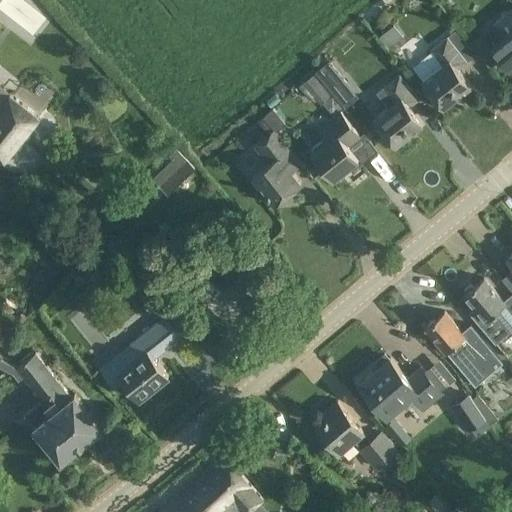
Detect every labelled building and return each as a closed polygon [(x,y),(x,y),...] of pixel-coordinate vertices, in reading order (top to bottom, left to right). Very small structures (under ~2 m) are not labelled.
[(511,7),(494,23),(505,36),(491,47),(509,69),(511,66),(511,7)] [(431,51),(412,66),(424,82),(424,83),(431,92),(443,107),(471,85),(458,68),(467,61),(461,53),(448,37),(431,51)] [(333,64),(319,75),(334,93),(348,82),(333,64)] [(317,72),(299,87),(309,99),(313,96),(321,105),(334,95),(317,72)] [(390,108),(375,120),(383,129),(395,145),(423,123),(410,106),(420,99),(407,83),(401,75),(378,93),(390,108)] [(0,154),(5,159),(40,116),(11,93),(10,94),(0,86),(0,154)] [(264,116),(276,131),(286,123),(273,107),(263,115),(264,116)] [(328,143),(314,154),(321,163),(334,178),(359,159),(348,145),(360,135),(348,120),(342,112),(318,129),(328,143)] [(276,131),(264,116),(258,122),(269,134),(254,145),(269,164),(253,176),(263,189),(275,204),(302,183),(285,162),(295,155),(276,131)] [(181,152),(177,148),(170,154),(174,158),(153,178),(161,186),(166,181),(173,187),(195,166),(181,152)] [(0,182),(0,195),(2,197),(8,189),(0,182)] [(466,288),(466,292),(464,294),(475,307),(469,312),(495,343),(511,329),(511,291),(503,299),(484,277),(474,285),(470,284),(466,288)] [(462,332),(444,311),(425,327),(454,361),(475,386),(503,363),(471,324),(462,332)] [(0,365),(10,370),(13,363),(1,357),(3,354),(0,351),(0,333),(1,333),(1,328),(1,322),(0,315),(0,365)] [(182,335),(166,315),(99,368),(115,390),(127,381),(140,398),(169,375),(155,356),(182,335)] [(13,363),(10,370),(13,372),(19,380),(23,376),(36,393),(42,399),(25,412),(35,424),(34,425),(62,460),(103,427),(75,392),(72,394),(37,350),(18,365),(13,363)] [(408,377),(390,357),(359,382),(387,415),(411,394),(422,407),(442,391),(421,366),(408,377)] [(493,422),(473,396),(472,397),(469,392),(451,405),(468,430),(486,418),(490,424),(493,422)] [(473,396),(493,422),(496,420),(499,418),(478,393),(473,396)] [(338,401),(321,415),(325,419),(317,426),(339,451),(354,438),(377,466),(397,449),(382,431),(371,440),(338,401)] [(225,453),(158,511),(157,511),(154,509),(151,511),(230,511),(239,504),(244,510),(261,495),(238,468),(225,453)] [(269,511),(261,502),(251,510),(252,511),(269,511)]
